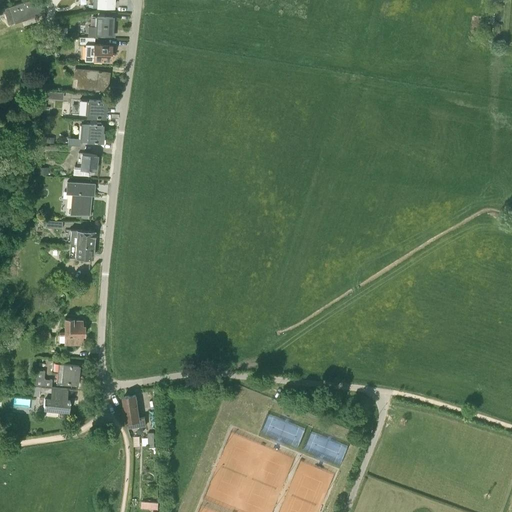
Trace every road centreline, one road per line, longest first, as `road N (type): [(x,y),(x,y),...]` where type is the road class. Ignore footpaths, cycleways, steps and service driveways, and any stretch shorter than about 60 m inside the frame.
road 1 (residential): [(384,391),(217,373),(117,386),(104,380),(104,269),(135,0)]
road 2 (track): [(511,426),(384,391)]
road 3 (residential): [(384,391),(345,511)]
